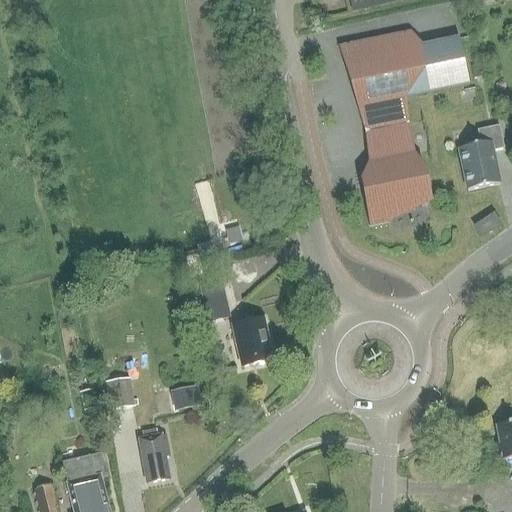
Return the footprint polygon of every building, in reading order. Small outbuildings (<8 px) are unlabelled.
[(404,0),(348,0),(351,12),(404,0)] [(374,182),(364,184),(363,180),(361,181),(371,225),(387,222),(384,208),(427,200),(427,201),(429,201),(422,169),(420,169),(421,173),(415,174),(401,101),(468,87),(458,38),(409,48),(406,33),(340,47),(342,54),(359,110),(365,109),(374,182)] [(458,150),(467,192),(498,185),(492,153),(504,150),(499,127),(477,131),(480,146),(458,150)] [(480,238),(499,226),(493,217),(475,228),(480,238)] [(198,288),(207,325),(230,319),(222,283),(198,288)] [(240,370),(272,363),(262,320),(231,327),(240,370)] [(108,412),(134,408),(130,380),(104,384),(108,412)] [(497,427),(495,428),(502,462),(511,460),(511,424),(509,425),(507,421),(498,423),(497,427)] [(145,486),(169,482),(165,460),(168,460),(164,436),(157,438),(156,432),(141,434),(142,441),(137,441),(145,486)] [(102,454),(62,464),(66,484),(65,484),(71,511),(108,511),(100,479),(107,477),(102,454)] [(33,490),(38,511),(57,511),(52,486),(33,490)]
